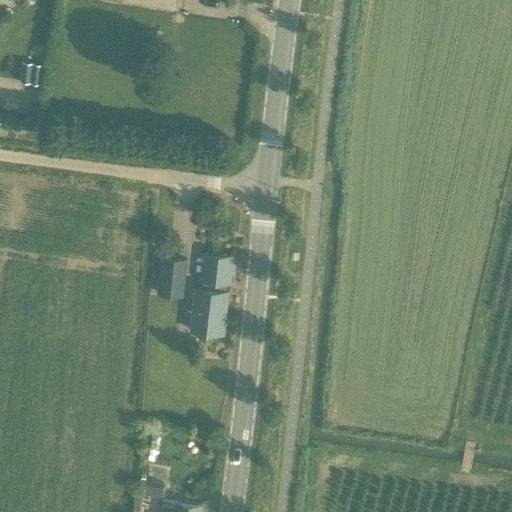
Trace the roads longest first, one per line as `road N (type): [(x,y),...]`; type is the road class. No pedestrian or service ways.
road 1 (secondary): [(225,511),(265,185)]
road 2 (unclassified): [(265,185),(0,149)]
road 3 (secondary): [(265,185),(292,0)]
